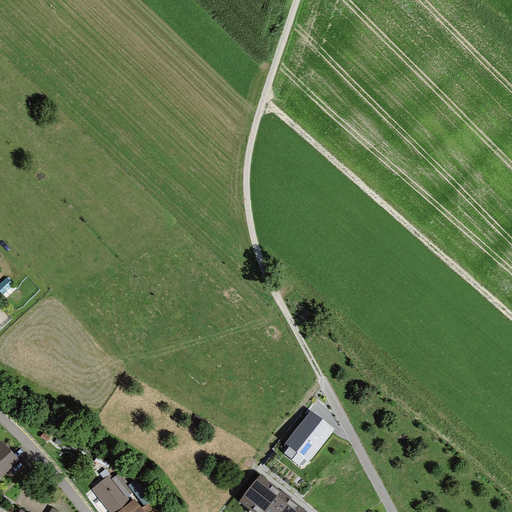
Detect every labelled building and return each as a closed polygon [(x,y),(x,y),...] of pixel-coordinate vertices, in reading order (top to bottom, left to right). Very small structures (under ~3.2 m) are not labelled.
[(336,432),(311,413),(286,446),(310,465),(336,432)] [(0,478),(19,461),(7,448),(1,442),(0,443),(0,478)] [(113,479),(110,475),(92,489),(110,511),(119,511),(131,503),(127,498),(134,493),(145,507),(148,504),(150,506),(152,504),(156,500),(140,479),(131,487),(120,474),(113,479)] [(303,511),(261,479),(242,503),(252,511),(303,511)] [(158,511),(152,504),(150,506),(148,504),(145,507),(142,509),(135,500),(131,503),(119,511),(158,511)]
